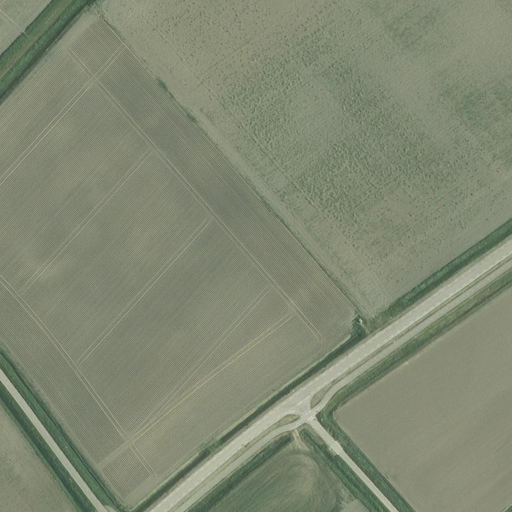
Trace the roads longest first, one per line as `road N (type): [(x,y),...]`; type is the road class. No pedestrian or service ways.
road 1 (tertiary): [(295,401),(511,247)]
road 2 (tertiary): [(159,511),(295,401)]
road 3 (unclassified): [(102,511),(0,376)]
road 4 (unclassified): [(388,511),(295,401)]
